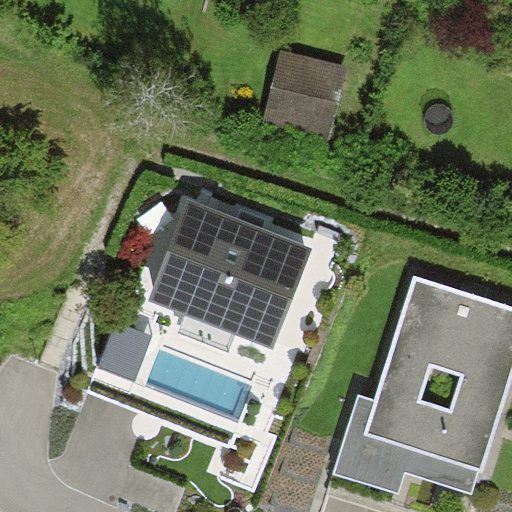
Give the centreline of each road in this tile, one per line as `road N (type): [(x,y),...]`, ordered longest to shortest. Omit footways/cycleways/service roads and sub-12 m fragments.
road 1 (track): [(84,296),(126,181),(153,156),(186,151),(511,248)]
road 2 (residential): [(14,489),(57,372)]
